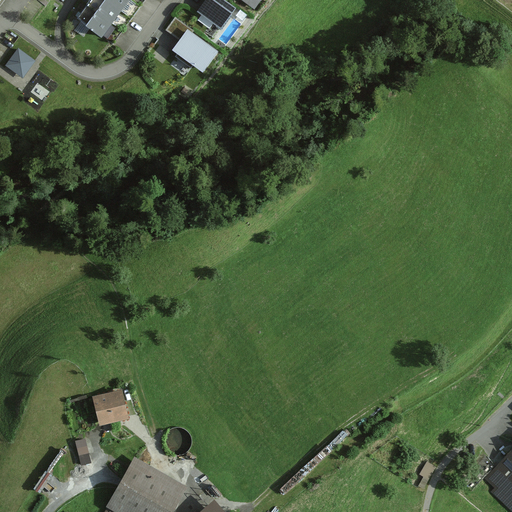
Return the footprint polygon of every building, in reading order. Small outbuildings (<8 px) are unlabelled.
[(122,32),(131,19),(103,0),(91,0),(87,7),(122,32)] [(103,0),(131,19),(140,7),(130,0),(103,0)] [(203,0),(206,2),(197,14),(221,32),(236,12),(221,0),(203,0)] [(239,0),(255,12),(263,0),(239,0)] [(113,45),(122,32),(87,7),(78,20),(113,45)] [(203,77),(221,55),(174,20),(166,30),(181,42),(172,53),(203,77)] [(18,51),(7,67),(23,78),(35,62),(18,51)] [(46,98),(50,86),(35,81),(31,93),(46,98)] [(100,424),(129,417),(122,387),(93,395),(100,424)] [(86,437),(75,439),(82,464),(92,461),(86,437)] [(33,486),(39,490),(51,473),(63,482),(78,461),(60,448),(33,486)] [(511,450),(491,470),(511,492),(511,450)] [(136,453),(106,505),(108,506),(104,511),(166,511),(184,481),(136,453)] [(429,477),(436,464),(427,459),(420,472),(429,477)] [(232,511),(237,508),(223,491),(197,511),(232,511)]
